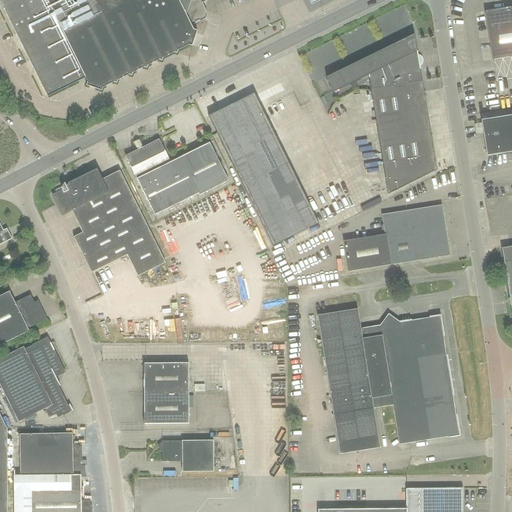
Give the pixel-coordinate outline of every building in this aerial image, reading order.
[(0,0),(10,21),(43,88),(43,87),(48,97),(86,78),(88,83),(87,86),(101,91),(102,88),(114,82),(116,83),(117,80),(129,75),(132,76),(133,73),(144,67),(147,68),(147,66),(159,60),(162,61),(162,58),(174,53),(177,53),(178,51),(189,45),(192,46),(197,31),(194,30),(190,22),(198,18),(201,9),(199,5),(191,9),(186,0),(0,0)] [(207,0),(186,0),(191,9),(199,5),(207,0)] [(511,56),(511,7),(485,11),(493,60),(511,56)] [(437,170),(415,35),(327,78),(334,92),(369,75),(388,194),(437,170)] [(273,246),(319,224),(254,93),(209,116),(273,246)] [(487,156),(511,151),(511,115),(481,120),(487,156)] [(209,143),(181,157),(170,163),(159,140),(142,148),(141,145),(137,147),(138,150),(126,156),(155,215),(199,193),(200,195),(228,180),(209,143)] [(120,171),(101,180),(97,170),(70,184),(70,185),(66,186),(65,183),(64,183),(63,185),(62,186),(62,188),(61,188),(62,191),(53,196),(63,215),(72,210),(83,233),(74,237),(91,273),(127,255),(138,277),(165,263),(120,171)] [(348,272),(450,255),(442,205),(382,215),(385,235),(344,241),(348,272)] [(0,244),(12,239),(7,229),(3,231),(0,224),(0,244)] [(511,246),(502,248),(511,312),(511,246)] [(28,329),(47,319),(39,305),(36,307),(30,296),(15,304),(9,292),(0,296),(0,345),(29,331),(28,329)] [(440,316),(410,321),(400,322),(389,314),(388,314),(380,326),(361,329),(358,309),(317,315),(340,454),(380,448),(374,408),(392,405),(399,445),(459,435),(440,316)] [(0,385),(18,422),(25,419),(27,423),(38,418),(35,414),(45,409),(49,417),(56,414),(58,418),(72,411),(69,405),(68,406),(54,378),(65,372),(47,338),(25,349),(23,347),(0,358),(0,385)] [(287,367),(287,358),(274,358),(274,368),(287,367)] [(188,364),(144,364),(144,394),(189,394),(188,364)] [(189,424),(189,394),(144,394),(144,424),(189,424)] [(72,433),(20,434),(21,477),(73,476),(73,478),(80,478),(85,478),(85,466),(82,466),(82,444),(80,444),(73,444),(72,433)] [(213,441),(182,441),(162,442),(162,462),(182,462),(182,472),(214,472),(213,441)] [(21,477),(15,477),(16,511),(90,511),(90,500),(81,500),(81,490),(80,478),(73,478),(73,476),(21,477)] [(406,509),(318,510),(318,511),(462,511),(463,488),(406,489),(406,509)]
